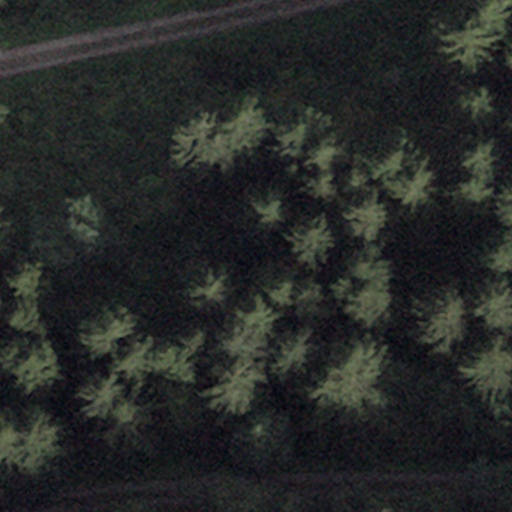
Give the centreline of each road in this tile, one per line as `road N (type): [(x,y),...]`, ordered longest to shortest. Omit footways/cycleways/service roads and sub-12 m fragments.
road 1 (track): [(0,503),(511,482)]
road 2 (track): [(321,0),(0,60)]
